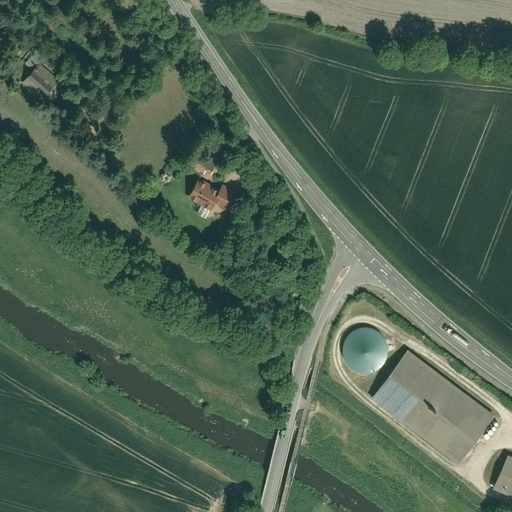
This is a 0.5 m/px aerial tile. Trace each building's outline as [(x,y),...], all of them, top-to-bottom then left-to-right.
[(40,55),(32,49),(24,59),(31,65),(40,55)] [(57,80),(39,63),(23,80),(41,97),(57,80)] [(219,170),(201,160),(196,170),(209,177),(211,173),(216,176),(219,170)] [(222,192),(198,179),(189,197),(213,210),(217,202),(222,192)] [(227,207),(235,192),(225,186),(222,192),(217,202),(227,207)] [(350,365),(357,369),(364,370),(372,369),(379,365),(384,359),(387,352),(387,344),(384,337),(379,331),(373,327),(365,325),(358,326),(352,329),(347,333),(344,339),(342,346),(342,352),(345,359),(350,365)] [(496,417),(405,351),(369,400),(460,466),(496,417)] [(511,458),(507,456),(493,489),(511,496),(511,458)]
